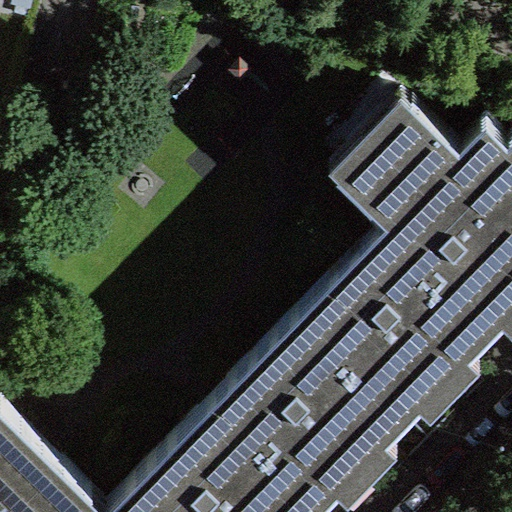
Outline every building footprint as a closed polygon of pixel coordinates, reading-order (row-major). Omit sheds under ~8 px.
[(0,0),(0,28),(30,36),(38,0),(0,0)] [(483,322),(485,324),(502,308),(499,305),(511,291),(511,125),(508,130),(486,109),(459,136),(412,90),(340,163),(387,210),(378,219),(483,322)] [(400,406),(403,409),(404,408),(401,405),(440,365),(443,368),(445,365),(442,363),(466,339),(469,341),(485,324),(483,322),(378,219),(295,304),(400,406)] [(213,388),(320,493),(321,492),(337,476),(334,473),(358,450),(360,452),(363,450),(360,447),(399,407),(402,410),(403,409),(400,406),(295,304),(213,388)] [(170,511),(296,511),(301,507),(304,510),(319,494),(320,493),(213,388),(130,473),(170,511)] [(0,483),(46,437),(0,392),(0,483)] [(46,437),(0,483),(0,511),(170,511),(130,473),(107,497),(46,437)]
